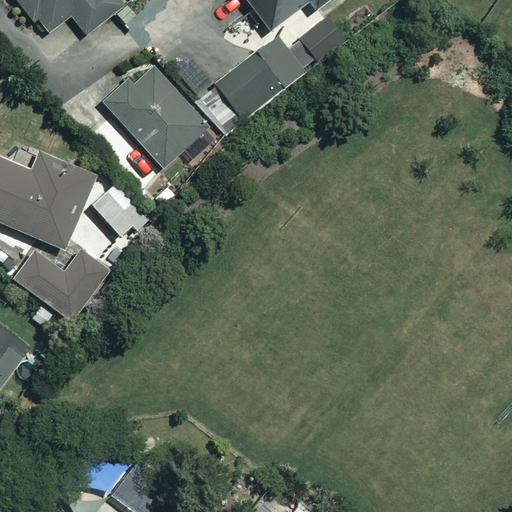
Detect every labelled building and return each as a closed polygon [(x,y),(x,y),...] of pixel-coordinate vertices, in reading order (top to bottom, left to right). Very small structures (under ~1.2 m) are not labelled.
[(13,0),(41,35),(66,16),(81,36),(117,8),(110,0),(13,0)] [(322,0),(239,0),(264,32),(303,2),(309,10),(322,0)] [(281,86),(254,53),(209,89),(236,123),(281,86)] [(205,131),(149,64),(101,104),(157,171),(205,131)] [(26,174),(0,161),(0,225),(55,252),(89,179),(36,154),(26,174)] [(138,217),(108,187),(88,208),(117,238),(138,217)] [(103,271),(77,252),(60,275),(31,254),(11,281),(66,321),(103,271)] [(0,377),(22,348),(0,331),(0,377)] [(213,511),(189,493),(174,511),(175,511),(213,511)] [(269,511),(256,502),(248,511),(269,511)]
